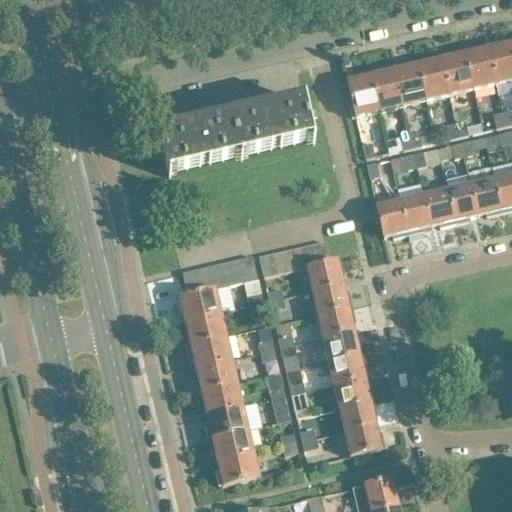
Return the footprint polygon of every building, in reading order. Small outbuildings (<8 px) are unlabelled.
[(511,85),(511,48),(511,43),(495,47),(496,50),(487,52),(496,89),(511,85)] [(496,89),(487,52),(479,54),(478,51),(463,54),(472,95),(496,89)] [(472,95),(463,54),(448,58),(449,62),(441,64),(449,100),(472,95)] [(449,100),(441,64),(432,66),(432,62),(417,65),(426,105),(449,100)] [(426,105),(417,65),(401,69),(402,72),(394,74),(403,111),(426,105)] [(403,111),(394,74),(386,76),(385,73),(370,76),(379,116),(403,111)] [(379,116),(370,76),(354,80),(355,83),(347,85),(352,109),(349,110),(352,122),(355,122),(379,116)] [(314,147),(303,104),(231,121),(241,164),(314,147)] [(511,129),(511,114),(502,116),(506,131),(511,129)] [(506,131),(502,116),(493,119),(496,133),(506,131)] [(241,164),(231,121),(159,137),(169,181),(241,164)] [(465,125),(455,127),(459,142),(469,139),(465,125)] [(459,142),(455,127),(446,130),(449,144),(459,142)] [(418,136),(409,138),(412,153),(436,147),(433,137),(419,140),(418,136)] [(510,151),(507,136),(497,139),(501,153),(510,151)] [(412,153),(409,138),(399,141),(403,155),(412,153)] [(486,152),(484,142),(460,147),(463,162),(473,159),(472,155),(486,152)] [(371,147),(362,149),(365,164),(375,161),(371,147)] [(463,162),(460,147),(451,150),(454,164),(463,162)] [(426,170),(423,156),(413,158),(417,172),(426,170)] [(417,172),(413,158),(404,161),(407,175),(417,172)] [(379,181),(376,167),(366,169),(370,183),(379,181)] [(511,178),(494,182),(503,219),(511,216),(511,178)] [(503,219),(494,182),(471,188),(478,220),(486,218),(487,222),(503,219)] [(478,220),(471,188),(446,194),(455,229),(470,226),(470,222),(478,220)] [(455,229),(446,194),(424,199),(431,231),(439,229),(440,233),(455,229)] [(431,231),(424,199),(400,204),(408,240),(424,236),(423,233),(431,231)] [(408,240),(400,204),(373,211),(376,226),(379,225),(383,242),(392,240),(393,243),(408,240)] [(330,267),(325,245),(314,248),(319,269),(330,267)] [(319,269),(314,248),(303,251),(308,272),(319,269)] [(308,272),(303,251),(292,253),(296,274),(305,272),(306,272),(308,272)] [(296,274),(292,253),(281,256),(285,277),(296,274)] [(285,277),(281,256),(269,258),(274,279),(285,277)] [(274,279),(269,258),(258,261),(263,282),(274,279)] [(257,283),(253,262),(252,260),(240,262),(246,286),(257,283)] [(246,286),(240,262),(229,265),(235,289),(246,286)] [(235,289),(229,265),(217,268),(223,292),(235,289)] [(339,266),(338,265),(330,267),(319,269),(308,272),(306,272),(311,296),(344,289),(342,281),(345,280),(342,265),(339,266)] [(223,292),(217,268),(206,270),(211,294),(215,293),(223,292)] [(211,294),(206,270),(194,273),(200,296),(211,294)] [(200,296),(194,273),(183,276),(188,299),(200,296)] [(345,296),(344,289),(311,296),(316,319),(352,311),(349,296),(345,296)] [(220,316),(215,293),(211,294),(200,296),(188,299),(178,301),(179,303),(176,303),(180,318),(182,317),(184,325),(220,316)] [(281,293),(267,296),(269,306),(283,303),(281,293)] [(263,307),(261,298),(247,301),(249,311),(263,307)] [(285,313),(283,303),(269,306),(271,316),(285,313)] [(266,317),(263,307),(249,311),(251,320),(266,317)] [(356,327),(352,311),(316,319),(322,343),(355,336),(353,327),(356,327)] [(226,340),(220,316),(184,325),(186,333),(183,333),(187,349),(226,340)] [(294,349),(289,327),(275,330),(280,352),(294,349)] [(356,343),(355,336),(322,343),(327,366),(363,358),(360,343),(356,343)] [(231,364),(226,340),(187,349),(191,365),(193,364),(195,373),(231,364)] [(274,354),(272,344),(258,348),(260,357),(274,354)] [(300,373),(296,359),(294,349),(280,352),(286,376),(300,373)] [(276,364),(274,354),(260,357),(263,367),(276,364)] [(367,374),(363,358),(327,366),(333,390),(366,382),(364,374),(367,374)] [(237,387),(231,364),(195,373),(197,379),(194,381),(198,396),(237,387)] [(305,396),(300,373),(286,376),(289,390),(291,400),(305,396)] [(367,390),(366,382),(333,390),(338,414),(374,405),(370,390),(367,390)] [(242,411),(237,387),(198,396),(202,412),(204,411),(206,420),(242,411)] [(285,401),(283,391),(269,394),(271,404),(285,401)] [(307,406),(305,396),(291,400),(293,409),(307,406)] [(287,410),(285,401),(271,404),(277,427),(291,424),(287,410)] [(378,421),(374,405),(338,414),(344,437),(376,429),(374,421),(378,421)] [(208,430),(205,430),(209,445),(248,435),(261,432),(255,408),(242,411),(206,420),(208,430)] [(378,437),(376,429),(344,437),(349,461),(382,453),(381,452),(385,451),(381,436),(378,437)] [(314,433),(300,437),(302,446),(316,443),(314,433)] [(253,458),(248,435),(209,445),(212,460),(215,459),(217,467),(253,458)] [(296,447),(294,438),(280,441),(282,451),(296,447)] [(318,453),(316,443),(302,446),(304,456),(318,453)] [(298,457),(296,447),(282,451),(284,461),(298,457)] [(259,483),(253,458),(217,467),(219,474),(216,475),(219,490),(222,489),(222,491),(259,483)] [(391,483),(352,493),(356,511),(390,511),(398,510),(391,483)] [(323,511),(321,501),(321,500),(307,503),(309,511),(323,511)]
